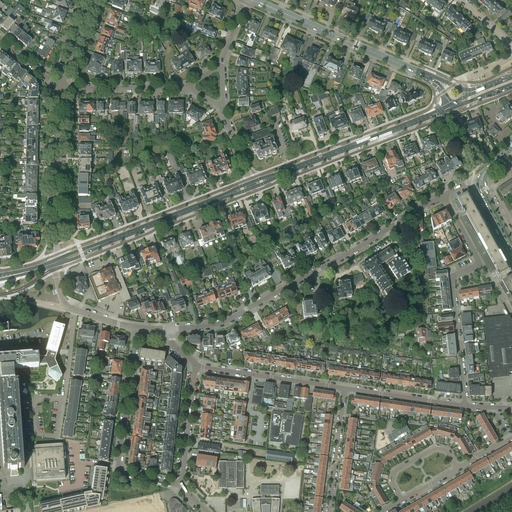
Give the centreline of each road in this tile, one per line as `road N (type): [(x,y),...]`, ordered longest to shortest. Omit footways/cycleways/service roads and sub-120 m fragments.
road 1 (residential): [(169,328),(233,317),(443,195)]
road 2 (residential): [(135,327),(118,467),(179,486)]
road 3 (tertiary): [(439,82),(252,0)]
road 4 (secondary): [(442,111),(271,178)]
road 5 (residential): [(55,262),(59,86)]
road 6 (residential): [(480,265),(451,283),(465,406)]
road 7 (secondary): [(232,193),(94,247)]
road 8 (residential): [(59,86),(188,87)]
road 9 (residential): [(345,388),(329,511)]
road 10 (residential): [(465,406),(345,388)]
road 11 (residential): [(179,486),(196,366)]
